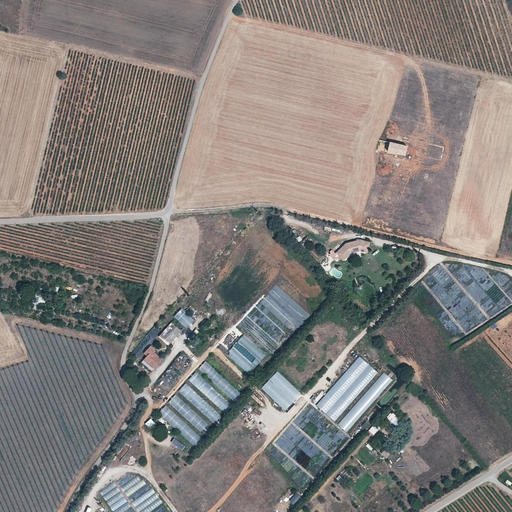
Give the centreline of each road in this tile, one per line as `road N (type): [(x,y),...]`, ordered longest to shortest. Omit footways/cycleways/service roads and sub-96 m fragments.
road 1 (track): [(511,266),(264,204),(167,215)]
road 2 (unclassified): [(167,215),(122,363),(136,407),(69,511)]
road 3 (unclassified): [(236,0),(199,87),(167,215)]
road 4 (unclassified): [(167,215),(0,223)]
